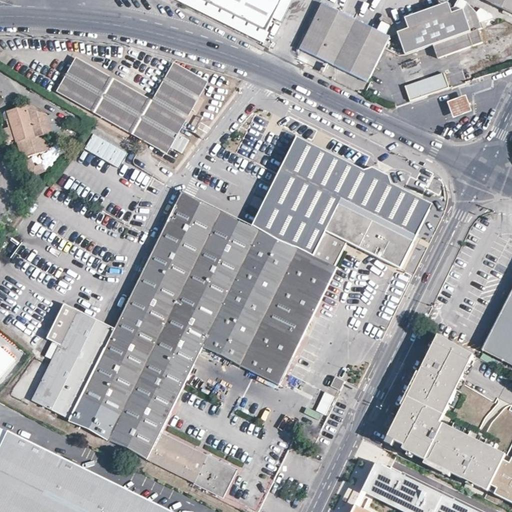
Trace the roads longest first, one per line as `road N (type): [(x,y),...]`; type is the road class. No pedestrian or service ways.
road 1 (tertiary): [(0,15),(101,21),(199,44),(282,74),(481,171)]
road 2 (residential): [(481,171),(315,511)]
road 3 (unknown): [(19,229),(48,207),(134,255)]
road 4 (unknown): [(204,150),(236,176),(242,195),(218,199),(177,185)]
